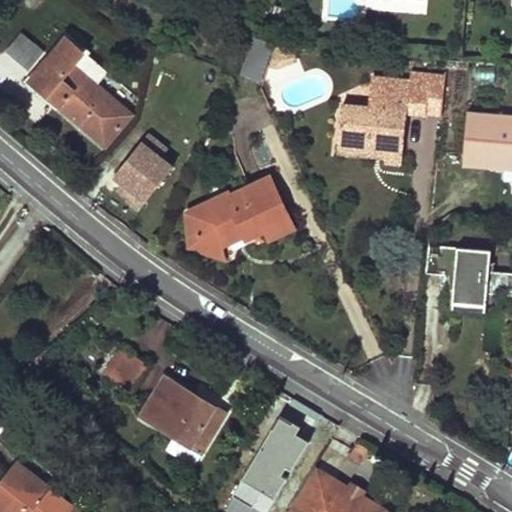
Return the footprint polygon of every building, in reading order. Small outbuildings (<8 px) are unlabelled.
[(239,0),(237,6),(249,11),(252,0),(239,0)] [(29,68),(45,49),(20,28),(4,48),(29,68)] [(60,105),(31,80),(68,37),(88,54),(91,51),(67,30),(24,80),(57,108),(60,105)] [(262,78),(274,40),(252,33),(239,70),(262,78)] [(88,54),(68,37),(31,80),(60,105),(106,145),(132,115),(97,84),(108,72),(88,54)] [(283,66),(275,47),(268,67),(275,69),(283,66)] [(296,60),(297,49),(275,47),(283,66),(296,60)] [(430,83),(427,115),(442,116),(446,76),(412,72),(411,81),(430,83)] [(374,77),(372,108),(342,105),(339,144),(370,148),(370,153),(385,154),(385,158),(385,162),(402,164),(407,113),(427,115),(430,83),(411,81),(374,77)] [(464,165),(511,168),(511,114),(469,111),(464,165)] [(166,151),(147,136),(141,144),(160,160),(166,151)] [(172,169),(160,160),(141,144),(114,178),(122,185),(133,193),(128,199),(127,201),(139,211),(172,169)] [(339,144),(338,152),(385,158),(385,154),(370,153),(370,148),(339,144)] [(271,177),(233,195),(231,191),(188,213),(201,239),(225,248),(229,233),(242,227),(246,237),(265,228),(270,239),(295,228),(271,177)] [(118,191),(128,199),(133,193),(122,185),(118,191)] [(201,239),(188,213),(191,247),(227,260),(225,248),(201,239)] [(229,233),(225,248),(246,237),(242,227),(229,233)] [(492,251),(430,244),(427,272),(446,274),(445,289),(455,290),(453,302),(486,306),(488,293),(502,295),(511,295),(511,273),(490,271),(492,251)] [(502,295),(488,293),(486,306),(501,307),(502,295)] [(484,350),(500,351),(504,318),(488,317),(484,350)] [(57,351),(51,345),(43,352),(48,358),(57,351)] [(104,375),(134,392),(150,365),(120,347),(104,375)] [(43,352),(20,372),(31,380),(51,362),(48,358),(43,352)] [(141,415),(175,435),(202,451),(217,425),(206,419),(214,406),(165,376),(141,415)] [(214,406),(206,419),(217,425),(225,412),(214,406)] [(175,435),(168,448),(194,464),(202,451),(175,435)] [(80,511),(16,462),(0,482),(0,511),(80,511)] [(384,511),(385,510),(318,470),(292,511),(384,511)]
